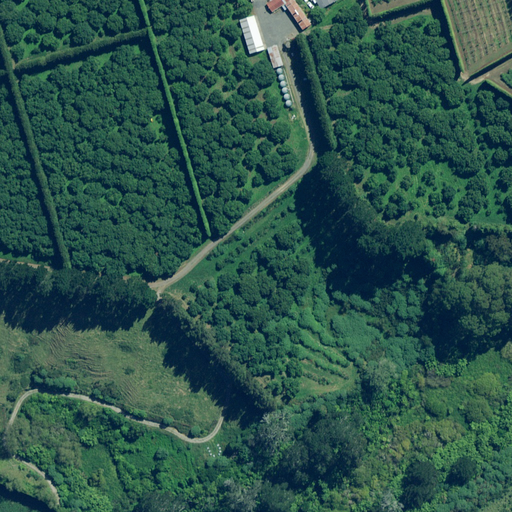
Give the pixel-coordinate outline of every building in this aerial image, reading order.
[(288,0),(270,0),(270,1),(266,3),(272,11),(284,3),(288,0)] [(288,0),(284,3),(303,29),(311,24),(294,0),(288,0)] [(311,0),(312,1),(313,1),(314,3),(317,2),(320,9),(335,0),(311,0)] [(263,42),(255,15),(239,20),(249,53),(265,48),(263,42)] [(283,65),(277,45),(267,48),(273,68),(283,65)]
